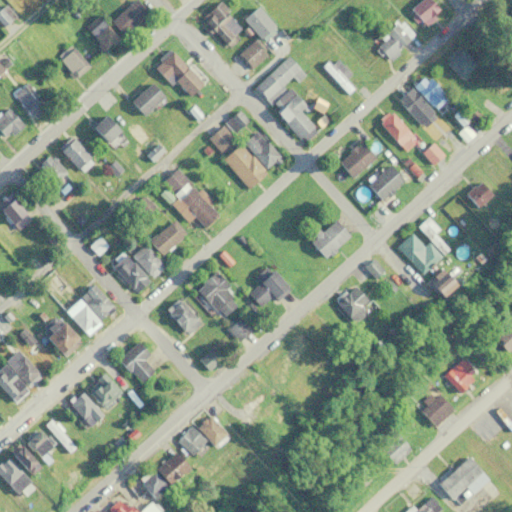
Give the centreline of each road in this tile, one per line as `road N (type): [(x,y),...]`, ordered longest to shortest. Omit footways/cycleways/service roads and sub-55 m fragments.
road 1 (residential): [(485,0),(0,440)]
road 2 (residential): [(78,511),(511,118)]
road 3 (residential): [(372,247),(147,0)]
road 4 (residential): [(212,391),(0,158)]
road 5 (residential): [(0,176),(194,0)]
road 6 (residential): [(369,511),(511,379)]
